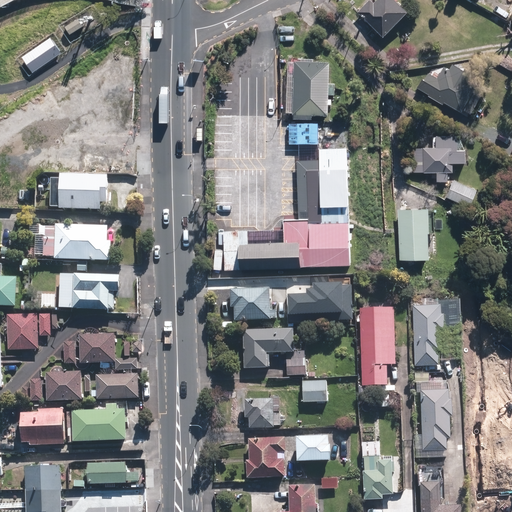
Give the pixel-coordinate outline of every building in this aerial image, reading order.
[(381,39),(405,15),(390,0),(376,0),(372,4),(368,1),(356,14),(381,39)] [(69,35),(83,27),(78,19),(65,28),(69,35)] [(32,73),(61,54),(51,38),(22,58),(32,73)] [(328,63),(293,62),(291,116),(327,117),(328,63)] [(425,79),(421,80),(424,98),(429,97),(429,101),(439,99),(438,96),(456,93),(451,66),(424,71),(425,79)] [(32,91),(41,104),(43,103),(45,107),(64,95),(62,92),(70,87),(60,73),(32,91)] [(37,104),(29,91),(15,100),(18,104),(8,111),(13,119),(37,104)] [(0,125),(10,120),(3,108),(0,110),(0,125)] [(115,120),(59,118),(59,149),(36,148),(36,160),(60,161),(61,159),(85,159),(85,155),(93,156),(93,164),(136,165),(136,149),(108,148),(108,137),(115,137),(115,120)] [(239,245),(240,271),(349,267),(344,126),(316,127),(318,170),(306,171),(307,221),(283,221),(283,244),(239,245)] [(476,191),(456,182),(456,169),(451,170),(451,164),(464,164),(464,152),(455,152),(455,136),(435,137),(435,150),(409,150),(409,174),(435,174),(436,183),(452,182),(445,198),(468,209),(476,191)] [(17,175),(13,175),(13,168),(0,167),(0,207),(12,208),(13,183),(17,184),(17,175)] [(107,179),(59,178),(58,212),(100,213),(100,206),(106,207),(107,179)] [(36,191),(18,190),(17,208),(35,209),(36,191)] [(432,210),(397,211),(398,262),(427,261),(426,234),(433,234),(432,210)] [(106,244),(107,229),(55,227),(54,261),(110,263),(111,244),(106,244)] [(0,307),(15,308),(16,279),(0,279),(1,266),(0,265),(0,307)] [(117,296),(118,279),(60,275),(58,311),(107,313),(107,311),(113,312),(114,295),(117,296)] [(295,295),(316,294),(315,281),(295,281),(295,295)] [(270,322),(269,290),(232,291),(233,324),(270,322)] [(440,306),(412,307),(414,368),(438,367),(438,357),(442,357),(441,334),(443,334),(443,316),(440,317),(440,306)] [(393,309),(359,311),(361,388),(387,387),(386,367),(395,366),(393,309)] [(37,315),(7,316),(8,352),(38,351),(37,315)] [(50,315),(39,316),(40,337),(51,337),(50,315)] [(293,351),(292,331),(243,332),(244,370),(266,370),(265,355),(286,355),(287,377),(305,376),(304,351),(293,351)] [(115,364),(114,336),(79,337),(80,365),(115,364)] [(75,364),(75,343),(64,343),(64,364),(75,364)] [(138,370),(137,360),(117,360),(117,371),(138,370)] [(81,401),(80,373),(46,374),(47,402),(81,401)] [(138,399),(137,375),(95,377),(96,401),(138,399)] [(42,401),(41,380),(30,381),(31,402),(42,401)] [(326,404),(325,383),(301,383),(301,404),(326,404)] [(448,392),(420,393),(421,452),(446,451),(446,440),(449,440),(448,418),(451,418),(451,402),(448,402),(448,392)] [(269,401),(243,401),(244,420),(248,420),(248,430),(273,430),(273,427),(279,427),(279,398),(269,398),(269,401)] [(106,405),(106,412),(72,413),(73,443),(125,441),(124,411),(117,411),(117,405),(106,405)] [(29,447),(64,446),(63,411),(38,411),(38,414),(19,415),(20,444),(29,444),(29,447)] [(372,413),(362,412),(361,423),(371,424),(372,413)] [(326,438),(295,439),(296,465),(329,464),(328,448),(327,448),(326,438)] [(248,463),(245,463),(246,480),(283,479),(283,462),(284,461),(284,454),(285,454),(284,439),(247,441),(248,463)] [(363,474),(361,474),(363,499),(361,499),(361,511),(381,511),(381,497),(392,496),(391,474),(394,474),(393,463),(390,463),(390,462),(381,463),(380,443),(362,444),(363,474)] [(126,485),(125,464),(87,465),(87,486),(126,485)] [(443,466),(416,467),(417,489),(418,489),(419,511),(459,511),(459,507),(440,508),(439,502),(444,502),(443,466)] [(61,511),(59,468),(25,469),(26,511),(61,511)] [(139,481),(139,473),(126,473),(127,482),(139,481)] [(337,479),(321,480),(321,490),(338,489),(337,479)] [(75,489),(85,488),(85,480),(75,480),(75,489)] [(489,486),(469,485),(468,511),(511,511),(511,509),(488,508),(489,486)] [(314,487),(287,488),(288,511),(279,511),(314,511),(315,511),(317,511),(316,506),(314,506),(314,487)] [(90,502),(90,491),(70,492),(70,503),(90,502)]
